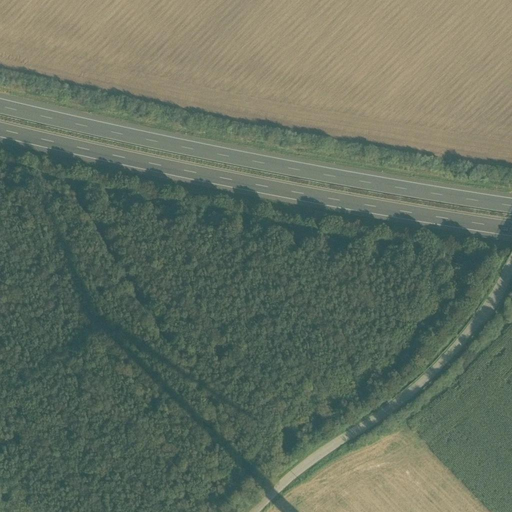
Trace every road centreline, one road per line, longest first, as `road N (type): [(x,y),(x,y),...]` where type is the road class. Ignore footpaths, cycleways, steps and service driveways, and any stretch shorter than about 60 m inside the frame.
road 1 (motorway): [(511,202),(317,171),(0,103)]
road 2 (motorway): [(0,129),(511,225)]
road 3 (unclassified): [(511,266),(424,385),(322,453),(256,511)]
